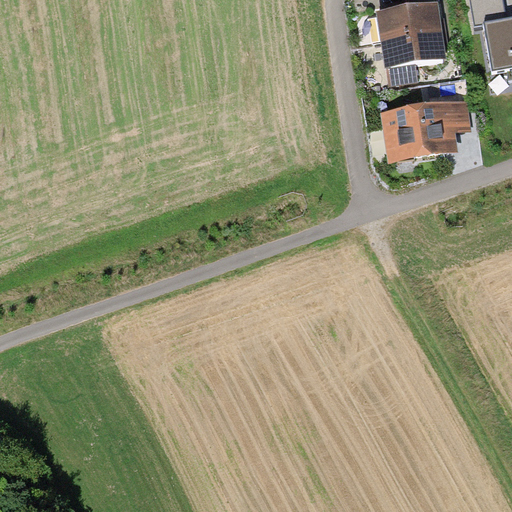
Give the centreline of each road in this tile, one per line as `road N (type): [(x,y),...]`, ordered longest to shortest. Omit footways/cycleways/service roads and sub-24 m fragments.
road 1 (track): [(511,500),(362,214),(0,343)]
road 2 (residential): [(511,165),(362,214),(329,0)]
